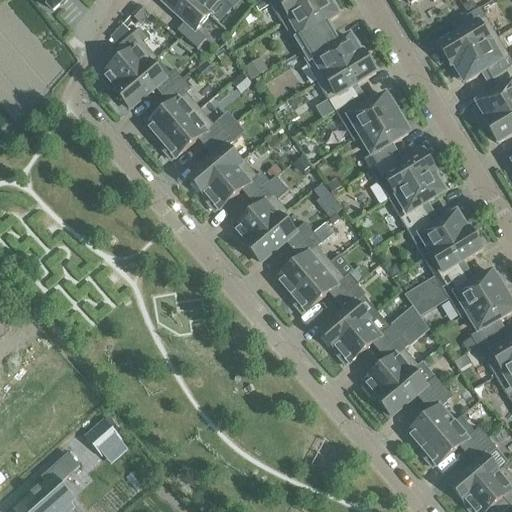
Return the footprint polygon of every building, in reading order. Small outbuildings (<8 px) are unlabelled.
[(65,0),(41,0),(43,2),(42,3),(46,7),(47,6),(53,12),(65,0)] [(191,0),(163,0),(161,2),(185,23),(177,32),(197,50),(206,40),(196,32),(210,16),(209,14),(208,15),(191,0)] [(191,0),(208,15),(209,14),(222,0),(233,10),(242,1),(241,0),(191,0)] [(266,0),(282,25),(323,0),(266,0)] [(316,31),(337,18),(334,14),(337,12),(330,0),(323,0),(282,25),(300,55),(322,41),(316,31)] [(464,7),(469,15),(478,10),(473,2),(464,7)] [(131,17),(140,27),(150,17),(141,7),(131,17)] [(451,67),(498,39),(480,9),(457,23),(463,33),(439,48),(451,67)] [(114,88),(117,92),(118,93),(151,64),(152,65),(157,60),(144,44),(148,41),(139,30),(119,47),(127,57),(104,76),(105,77),(102,80),(111,91),(114,88)] [(317,84),(364,56),(364,55),(363,55),(355,41),(352,43),(349,39),(328,51),(322,41),(300,55),(317,84)] [(511,62),(498,39),(451,67),(451,68),(452,68),(460,82),(463,80),(466,84),(487,72),(493,82),(511,70),(511,62)] [(216,57),(220,62),(228,56),(223,51),(216,57)] [(364,56),(317,84),(335,114),(358,100),(352,89),(376,75),(364,56)] [(260,60),(244,70),(251,82),(267,72),(260,60)] [(213,70),(206,62),(198,69),(205,77),(213,70)] [(116,93),(116,94),(130,110),(155,90),(162,99),(183,82),(174,71),(164,80),(152,65),(151,64),(118,93),(117,92),(116,93)] [(486,125),(486,126),(511,110),(511,70),(493,82),(499,92),(478,105),(481,109),(478,111),(486,125)] [(242,94),(252,85),(243,75),(233,84),(242,94)] [(157,139),(161,144),(200,111),(187,95),(191,92),(183,82),(162,99),(170,108),(147,127),(148,128),(145,131),(154,142),(157,139)] [(358,100),(335,114),(353,144),(362,139),(361,138),(400,114),(400,113),(399,114),(390,100),(387,102),(385,98),(364,110),(358,100)] [(511,136),(511,110),(486,126),(498,145),(511,136)] [(206,150),(226,133),(218,123),(213,126),(200,111),(161,144),(165,148),(162,151),(171,162),(174,159),(175,160),(198,141),(206,150)] [(401,115),(400,114),(361,138),(362,139),(372,156),(364,161),(371,172),(393,159),(387,148),(408,136),(405,132),(409,130),(400,116),(401,115)] [(226,133),(206,150),(214,159),(189,180),(204,197),(206,196),(205,195),(241,164),(240,164),(228,149),(235,143),(226,133)] [(371,172),(388,202),(435,174),(424,154),(400,169),(393,159),(371,172)] [(302,159),(293,167),(301,176),(310,168),(302,159)] [(249,201),(270,184),(261,174),(257,178),(243,161),(240,164),(241,164),(205,195),(206,196),(209,199),(206,202),(215,213),(218,211),(219,212),(242,192),(249,201)] [(275,166),(266,174),(272,180),(280,173),(275,166)] [(406,231),(429,218),(423,207),(444,195),(441,191),(444,189),(436,175),(435,174),(388,202),(406,231)] [(341,189),(336,180),(326,186),(331,194),(341,189)] [(270,184),(249,201),(257,210),(234,230),(235,231),(232,233),(241,244),(244,242),(248,245),(248,246),(282,218),(282,219),(288,214),(274,198),(278,194),(270,184)] [(320,200),(328,193),(322,186),(314,193),(320,200)] [(328,222),(332,227),(340,220),(336,215),(328,222)] [(429,218),(406,231),(424,261),(471,233),(470,231),(470,232),(461,218),(458,220),(456,215),(435,228),(429,218)] [(285,243),(293,253),(313,235),(305,225),(295,233),(282,219),(282,218),(248,246),(248,245),(246,247),(261,264),(285,243)] [(471,233),(424,261),(442,290),(465,277),(458,266),(482,252),(471,233)] [(288,293),(292,297),(331,265),(318,249),(322,245),(313,235),(293,253),(301,262),(278,281),(279,282),(276,285),(285,295),(288,293)] [(376,236),(366,242),(372,251),(381,245),(376,236)] [(336,304),(357,286),(348,276),(344,280),(331,265),(292,297),(296,302),(293,305),(302,316),(305,313),(306,314),(329,295),(336,304)] [(361,267),(350,276),(357,285),(368,276),(361,267)] [(387,272),(392,280),(400,275),(396,267),(387,272)] [(442,290),(460,320),(460,321),(468,316),(468,315),(507,291),(506,290),(505,290),(497,276),(494,278),(492,274),(471,287),(465,277),(442,290)] [(357,286),(336,304),(344,313),(320,334),(334,351),(336,349),(335,349),(367,322),(367,323),(369,321),(355,305),(365,296),(357,286)] [(477,349),(500,335),(494,325),(511,314),(511,301),(507,293),(508,292),(507,291),(468,315),(468,316),(479,333),(470,338),(477,349)] [(335,349),(336,349),(339,353),(336,356),(345,367),(349,364),(349,365),(372,346),(380,355),(400,338),(392,327),(380,337),(367,323),(367,322),(335,349)] [(500,335),(477,349),(495,379),(511,368),(511,342),(506,346),(500,335)] [(375,395),(378,399),(379,400),(412,372),(413,373),(418,368),(404,352),(409,348),(400,338),(380,355),(388,364),(365,384),(366,385),(363,387),(372,398),(375,395)] [(449,346),(444,338),(438,342),(444,350),(449,346)] [(511,368),(495,379),(511,406),(511,368)] [(377,401),(391,418),(416,397),(423,406),(444,389),(435,379),(425,387),(413,373),(412,372),(379,400),(378,399),(377,401)] [(419,447),(422,451),(456,423),(442,408),(452,399),(444,389),(423,406),(431,415),(408,435),(409,436),(406,438),(415,449),(419,447)] [(459,448),(467,457),(487,440),(479,430),(469,439),(456,423),(422,451),(426,456),(423,458),(432,469),(436,467),(436,468),(459,448)] [(450,488),(464,504),(466,503),(466,502),(499,474),(498,474),(486,459),(496,450),(487,440),(467,457),(475,467),(450,488)] [(80,469),(68,455),(41,479),(46,485),(40,491),(38,490),(37,490),(39,492),(33,497),(32,495),(31,496),(32,498),(16,511),(70,511),(73,509),(70,505),(72,502),(59,487),(80,469)] [(466,502),(466,503),(470,507),(467,510),(468,511),(487,511),(503,499),(510,509),(511,507),(511,477),(504,469),(498,474),(499,474),(466,502)] [(166,506),(171,511),(179,505),(173,499),(166,506)]
